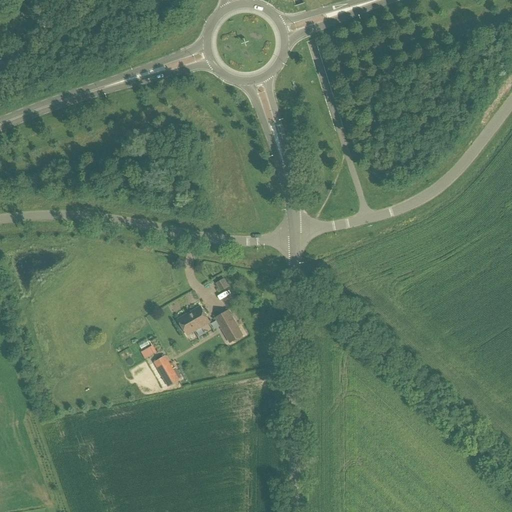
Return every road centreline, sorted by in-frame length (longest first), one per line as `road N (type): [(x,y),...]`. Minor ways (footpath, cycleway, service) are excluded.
road 1 (unclassified): [(0,220),(89,217),(254,241),(295,233)]
road 2 (track): [(295,269),(511,470)]
road 3 (unclassified): [(295,511),(295,233)]
road 4 (unclassified): [(295,233),(421,199),(456,171),(511,102)]
road 5 (primary): [(205,41),(72,98)]
road 6 (primary): [(72,98),(210,62)]
